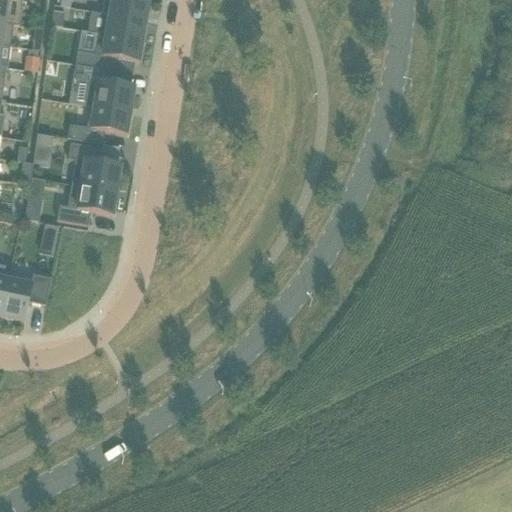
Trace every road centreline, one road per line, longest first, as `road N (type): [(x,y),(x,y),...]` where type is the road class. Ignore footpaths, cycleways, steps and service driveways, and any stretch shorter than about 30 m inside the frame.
road 1 (tertiary): [(403,0),(375,149),(335,235),(280,314),(190,399),(1,511)]
road 2 (residential): [(186,0),(138,281),(114,322),(75,347),(34,364),(0,361)]
